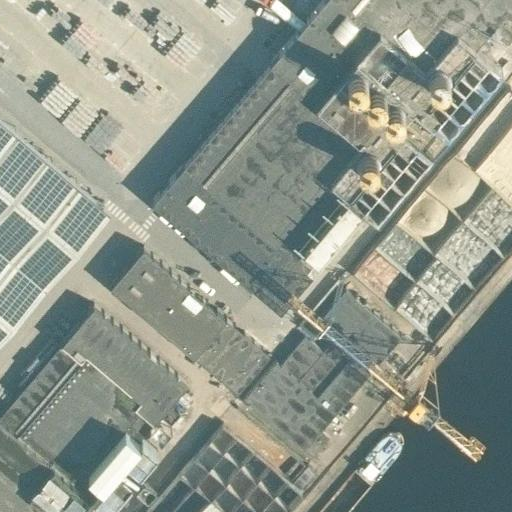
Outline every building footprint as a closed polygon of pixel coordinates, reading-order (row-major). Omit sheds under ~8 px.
[(511,0),(312,0),(151,201),(154,205),(225,262),(232,272),(273,305),(281,299),(355,206),(364,213),(392,193),(497,63),(475,46),(495,32),(507,42),(511,35),(511,0)] [(511,243),(511,201),(504,202),(507,198),(483,179),(483,167),(479,167),(475,173),(475,170),(511,121),(511,78),(395,230),(395,264),(414,279),(392,307),(429,335),(441,335),(511,243)] [(0,107),(0,320),(104,190),(0,107)] [(269,355),(270,354),(136,244),(104,284),(310,453),(328,432),(321,426),(367,370),(328,338),(321,347),(302,332),(278,362),(269,355)] [(382,357),(401,331),(340,287),(321,312),(382,357)] [(0,511),(121,511),(134,496),(124,488),(157,445),(142,434),(185,378),(85,302),(0,411),(0,511)] [(215,420),(141,511),(278,511),(313,468),(297,455),(283,473),(215,420)]
